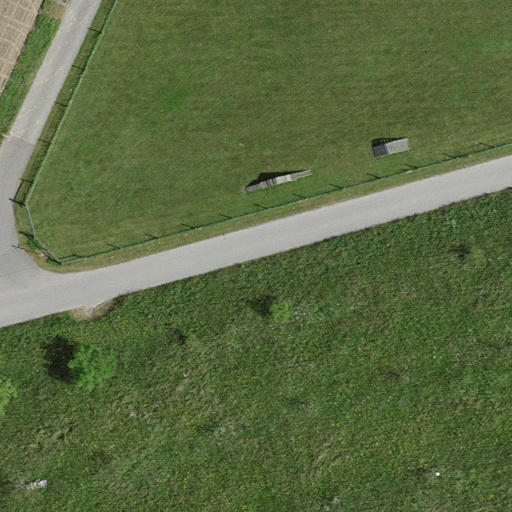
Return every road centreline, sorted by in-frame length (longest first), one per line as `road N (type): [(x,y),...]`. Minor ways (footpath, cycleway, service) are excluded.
road 1 (unclassified): [(0,307),(511,167)]
road 2 (track): [(85,0),(0,190)]
